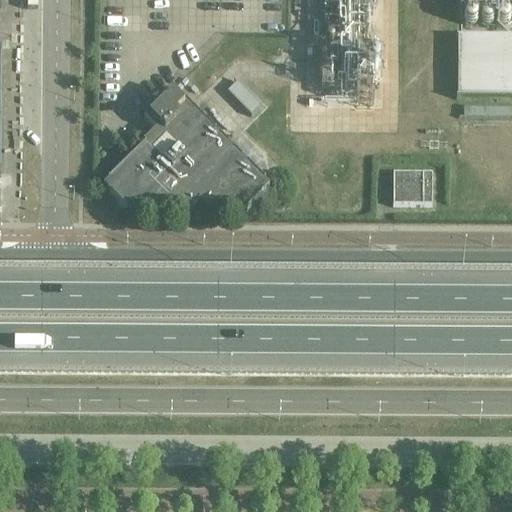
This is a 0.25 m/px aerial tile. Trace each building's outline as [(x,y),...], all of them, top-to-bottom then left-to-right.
[(464,0),(465,1),(464,2),(464,3),(464,5),(465,6),(466,7),(467,8),(468,8),(469,9),(470,9),(471,9),(473,8),(474,8),(475,7),(475,6),(476,5),(476,3),(476,2),(476,1),(475,0),(464,0)] [(481,0),(480,1),(480,3),(480,4),(480,5),(481,6),(482,7),(483,8),(484,9),(485,9),(486,9),(487,9),(489,9),(490,8),(491,7),(491,6),(492,5),(492,4),(492,3),(492,2),(491,0),(481,0)] [(497,0),(497,1),(496,3),(496,4),(497,5),(497,6),(498,7),(499,8),(500,9),(501,9),(502,9),(504,9),(505,9),(506,8),(507,7),(508,6),(508,5),(508,4),(508,3),(508,1),(508,0),(507,0),(497,0)] [(470,15),(469,16),(468,16),(467,17),(466,17),(465,18),(465,20),(464,21),(464,22),(465,23),(465,24),(466,25),(467,26),(468,27),(469,27),(470,27),(472,27),(473,27),(474,26),(475,26),(476,25),(476,23),(476,22),(476,21),(476,20),(476,18),(475,17),(474,17),(473,16),(472,16),(470,15)] [(486,15),(484,15),(483,16),(482,16),(481,17),(480,18),(480,19),(480,21),(479,22),(480,23),(480,24),(481,25),(482,26),(483,27),(484,27),(485,27),(487,27),(488,27),(489,26),(490,25),(491,24),(491,23),(491,22),(492,21),(491,20),(491,18),(490,17),(489,16),(488,16),(487,15),(486,15)] [(502,16),(501,16),(500,17),(499,17),(498,18),(497,19),(496,20),(496,22),(496,23),(496,24),(497,25),(498,26),(499,27),(500,28),(501,28),(502,28),(503,28),(505,28),(506,27),(507,26),(507,25),(508,24),(508,23),(508,22),(508,20),(507,19),(507,18),(506,17),(505,17),(503,16),(502,16)] [(511,97),(511,44),(460,45),(460,41),(456,41),(456,101),(459,101),(459,98),(511,97)] [(267,101),(241,76),(226,91),(251,116),(267,101)] [(241,160),(235,154),(236,153),(235,153),(234,153),(228,148),(229,147),(228,146),(227,147),(222,141),(222,140),(222,139),(221,140),(215,134),(216,133),(215,132),(214,133),(173,92),(144,121),(145,122),(155,132),(153,135),(147,130),(141,136),(147,141),(144,144),(143,144),(142,144),(145,147),(109,182),(108,181),(107,182),(108,183),(103,189),(108,194),(109,195),(126,211),(125,212),(126,213),(126,212),(132,217),(137,212),(138,213),(139,212),(138,211),(145,204),(153,211),(152,212),(153,213),(154,212),(159,217),(164,212),(165,213),(166,212),(165,211),(172,204),(180,211),(179,212),(180,213),(181,212),(186,217),(191,212),(192,213),(193,212),(192,211),(200,204),(207,211),(206,212),(207,213),(208,212),(213,217),(216,214),(218,212),(219,213),(220,212),(219,211),(227,204),(234,211),(233,212),(234,213),(235,212),(240,217),(246,212),(246,213),(247,212),(246,211),(263,195),(264,195),(264,194),(269,189),(264,183),(265,183),(264,182),(263,183),(248,168),(249,167),(248,166),(248,167),(242,161),(243,160),(242,159),(241,160)] [(153,135),(155,132),(145,122),(133,135),(142,144),(143,144),(144,144),(147,141),(141,136),(147,130),(153,135)] [(431,209),(432,176),(393,176),(393,209),(431,209)]
